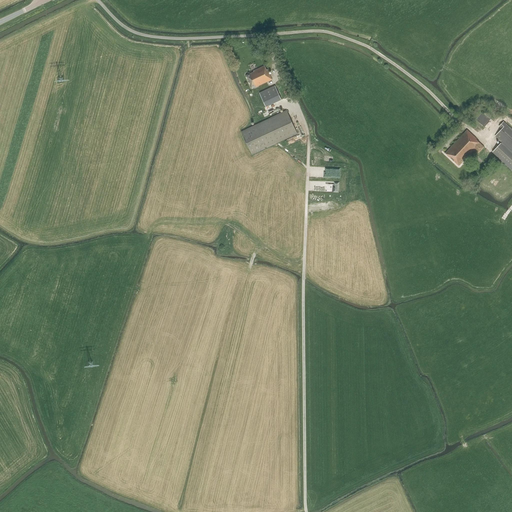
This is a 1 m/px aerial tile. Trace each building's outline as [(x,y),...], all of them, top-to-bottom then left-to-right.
[(272,80),(268,70),(267,70),(265,66),(254,71),(254,72),(246,75),(252,88),(252,89),(251,89),(261,112),(277,105),(266,82),(272,80)] [(270,118),(271,118),(241,132),(252,155),(297,134),(286,110),(270,118)] [(499,126),(502,129),(495,136),(511,152),(511,129),(504,121),(499,126)] [(477,139),(467,130),(445,153),(459,166),(463,162),(462,161),(464,159),(464,160),(475,149),(478,153),(475,156),(483,163),(492,154),(484,147),(476,140),(477,139)] [(511,153),(501,143),(492,152),(511,170),(511,153)]
